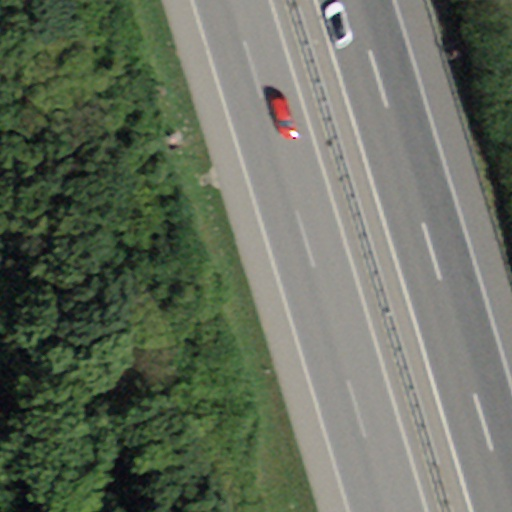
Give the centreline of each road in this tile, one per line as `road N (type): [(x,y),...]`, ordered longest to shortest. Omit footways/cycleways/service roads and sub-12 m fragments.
road 1 (motorway): [(222,0),(378,511)]
road 2 (motorway): [(502,511),(347,0)]
